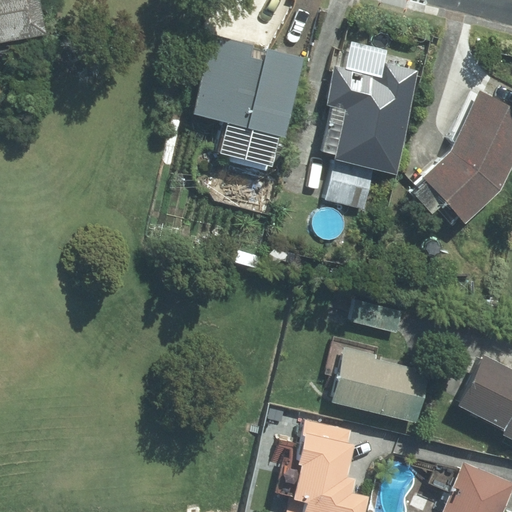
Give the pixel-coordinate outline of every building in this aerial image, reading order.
[(0,0),(0,33),(45,26),(40,0),(0,0)] [(252,38),(210,29),(191,106),(284,128),(300,61),(303,49),(265,40),(262,53),(250,50),(252,38)] [(371,70),(334,61),(326,98),(331,99),(320,146),(333,149),(332,151),(395,167),(417,67),(385,61),(371,70)] [(511,103),(478,86),(451,142),(422,170),(426,174),(413,187),(431,206),(445,194),(465,215),(499,183),(511,158),(511,103)] [(373,166),(334,156),(324,196),(363,206),(373,166)] [(511,224),(511,223),(495,219),(482,266),(499,270),(511,224)] [(377,350),(344,342),(331,396),(416,418),(430,367),(376,354),(377,350)] [(511,363),(484,349),(458,398),(503,421),(500,427),(511,432),(511,363)] [(350,426),(306,416),(284,511),(361,511),(367,488),(351,484),(354,470),(346,469),(354,437),(348,435),(350,426)] [(497,511),(511,479),(511,477),(462,456),(438,511),(497,511)]
